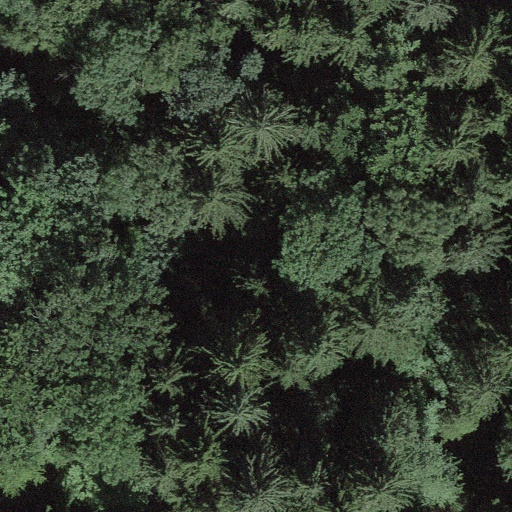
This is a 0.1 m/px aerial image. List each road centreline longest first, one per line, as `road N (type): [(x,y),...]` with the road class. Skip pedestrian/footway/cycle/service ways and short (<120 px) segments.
road 1 (track): [(164,511),(119,499),(0,498)]
road 2 (track): [(119,499),(0,442)]
